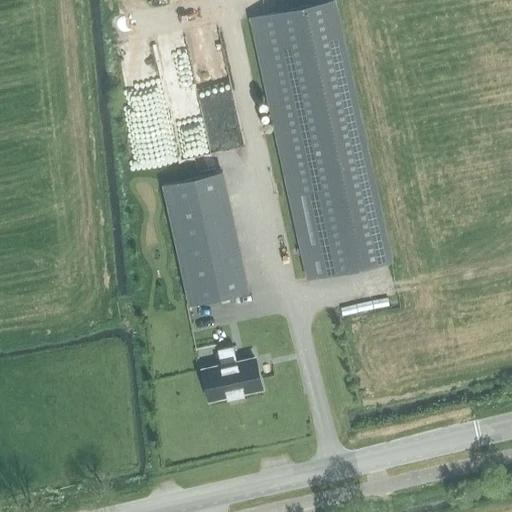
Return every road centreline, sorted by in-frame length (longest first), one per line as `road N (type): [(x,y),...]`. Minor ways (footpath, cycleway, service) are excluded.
road 1 (secondary): [(143,511),(511,425)]
road 2 (track): [(226,5),(280,251)]
road 3 (track): [(121,0),(135,26),(250,0)]
